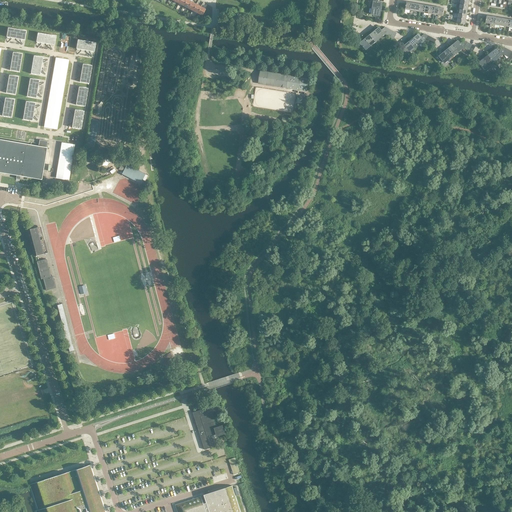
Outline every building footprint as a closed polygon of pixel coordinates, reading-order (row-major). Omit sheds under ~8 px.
[(188,8),(191,2),(187,0),(186,0),(183,6),(188,8)] [(193,11),(196,4),(191,2),(188,8),(193,11)] [(197,13),(201,7),(196,4),(193,11),(197,13)] [(202,16),(205,9),(201,7),(197,13),(202,16)] [(8,28),(6,37),(15,38),(17,29),(8,28)] [(384,34),(381,31),(379,28),(375,32),(380,38),(384,34)] [(17,29),(15,38),(24,40),(26,31),(17,29)] [(380,38),(375,32),(370,35),(375,42),(380,38)] [(38,33),(36,42),(45,43),(46,34),(38,33)] [(46,34),(45,43),(54,45),(55,36),(46,34)] [(424,41),(421,37),(419,34),(414,38),(419,44),(424,41)] [(375,42),(370,35),(365,39),(370,45),(375,42)] [(419,44),(414,38),(409,42),(414,48),(419,44)] [(370,45),(365,39),(361,43),(366,49),(370,45)] [(78,40),(76,49),(85,50),(86,41),(78,40)] [(86,41),(85,50),(94,52),(95,43),(86,41)] [(463,47),(460,44),(458,41),(453,45),(458,51),(463,47)] [(414,48),(409,42),(405,46),(410,52),(414,48)] [(458,51),(453,45),(449,49),(454,55),(458,51)] [(410,52),(405,46),(400,50),(405,56),(410,52)] [(503,54),(500,51),(497,48),(493,52),(498,58),(503,54)] [(454,55),(449,49),(444,53),(449,59),(454,55)] [(13,52),(11,61),(20,63),(22,54),(13,52)] [(498,58),(493,52),(488,55),(493,62),(498,58)] [(449,59),(444,53),(439,56),(445,63),(449,59)] [(493,62),(488,55),(483,59),(489,65),(493,62)] [(34,56),(32,64),(41,66),(43,57),(34,56)] [(489,65),(483,59),(479,63),(484,69),(489,65)] [(11,61),(10,70),(19,72),(20,63),(11,61)] [(55,62),(49,99),(63,102),(69,64),(55,62)] [(32,64),(31,73),(40,75),(41,66),(32,64)] [(83,64),(81,73),(90,74),(91,65),(83,64)] [(306,91),(308,79),(260,72),(258,83),(306,91)] [(81,73),(80,82),(88,83),(90,74),(81,73)] [(9,75),(7,84),(16,85),(18,77),(9,75)] [(30,78),(28,87),(37,89),(39,80),(30,78)] [(7,84),(6,93),(15,94),(16,85),(7,84)] [(28,87),(27,96),(36,98),(37,89),(28,87)] [(79,87),(77,96),(86,97),(87,88),(79,87)] [(77,96),(76,105),(85,106),(86,97),(77,96)] [(5,98),(3,107),(12,108),(14,99),(5,98)] [(26,101),(24,110),(33,112),(35,103),(26,101)] [(3,107),(2,116),(11,117),(12,108),(3,107)] [(24,110),(23,119),(32,121),(33,112),(24,110)] [(75,110),(73,118),(82,120),(84,111),(75,110)] [(288,126),(290,117),(282,116),(280,124),(288,126)] [(73,118),(72,127),(81,129),(82,120),(73,118)] [(46,147),(38,146),(0,139),(0,172),(16,176),(41,180),(47,148),(46,147)] [(57,178),(70,180),(74,144),(61,142),(57,178)] [(145,174),(127,165),(122,174),(140,183),(145,174)] [(43,254),(40,240),(37,228),(32,229),(27,230),(34,256),(43,254)] [(51,276),(46,259),(36,262),(41,279),(43,279),(46,290),(56,288),(53,276),(51,276)] [(70,333),(62,304),(57,305),(65,334),(63,334),(65,340),(66,340),(69,351),(74,350),(71,339),(70,339),(68,333),(70,333)] [(224,434),(222,425),(216,427),(211,413),(217,411),(215,405),(192,412),(204,450),(210,448),(207,436),(215,434),(216,436),(224,434)] [(234,457),(232,458),(228,459),(228,461),(232,474),(237,473),(238,472),(234,457)] [(105,511),(91,465),(31,484),(28,485),(29,487),(36,510),(34,511),(105,511)] [(240,511),(232,486),(203,496),(205,503),(203,504),(200,495),(200,496),(188,499),(188,500),(174,505),(176,511),(240,511)]
